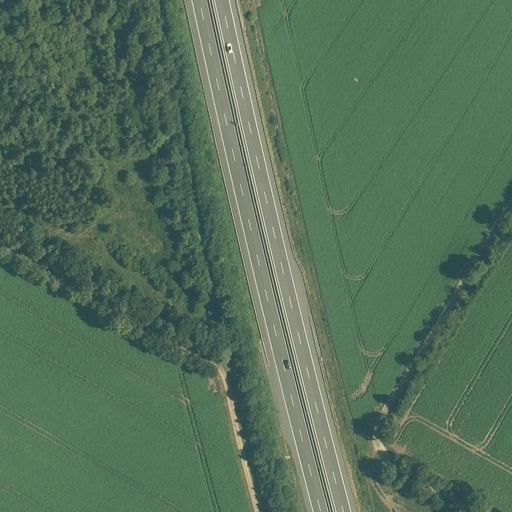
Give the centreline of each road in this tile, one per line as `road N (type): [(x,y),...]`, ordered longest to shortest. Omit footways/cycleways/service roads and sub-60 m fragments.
road 1 (motorway): [(343,511),(221,0)]
road 2 (motorway): [(199,0),(320,511)]
road 3 (track): [(494,511),(375,441),(373,421),(511,197)]
road 4 (track): [(257,511),(216,360),(192,337),(0,232)]
